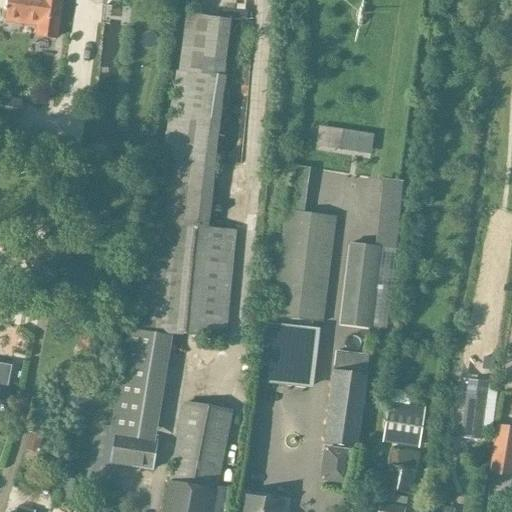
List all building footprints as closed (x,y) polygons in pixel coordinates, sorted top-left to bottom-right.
[(8,0),(5,20),(37,25),(36,35),(56,38),(60,0),(8,0)] [(0,100),(0,114),(14,116),(15,103),(0,100)] [(0,122),(0,148),(38,155),(42,130),(0,122)] [(321,323),(335,218),(286,212),(272,317),(321,323)] [(137,264),(131,330),(226,338),(235,233),(207,230),(152,225),(144,225),(140,224),(137,264)] [(368,328),(378,248),(349,245),(339,325),(368,328)] [(253,382),(259,383),(311,389),(319,330),(261,323),(253,382)] [(119,375),(112,414),(162,423),(169,384),(174,385),(182,344),(161,340),(154,381),(119,375)] [(355,447),(368,356),(336,352),(324,443),(355,447)] [(0,414),(1,412),(3,412),(4,407),(2,407),(5,387),(9,367),(0,365),(0,414)] [(484,398),(465,396),(460,437),(479,440),(484,398)] [(382,442),(418,449),(425,408),(389,402),(382,442)] [(183,404),(170,475),(216,484),(229,413),(183,404)] [(511,427),(496,425),(489,475),(511,478),(511,474),(511,427)] [(26,452),(39,454),(42,433),(30,431),(26,452)] [(116,436),(111,464),(116,464),(153,470),(157,443),(154,443),(116,436)] [(402,511),(403,508),(405,498),(393,496),(394,491),(410,494),(418,454),(390,449),(377,511),(402,511)] [(169,482),(163,511),(211,511),(215,491),(216,484),(170,475),(169,482)] [(244,496),(241,511),(281,511),(283,504),(244,496)]
